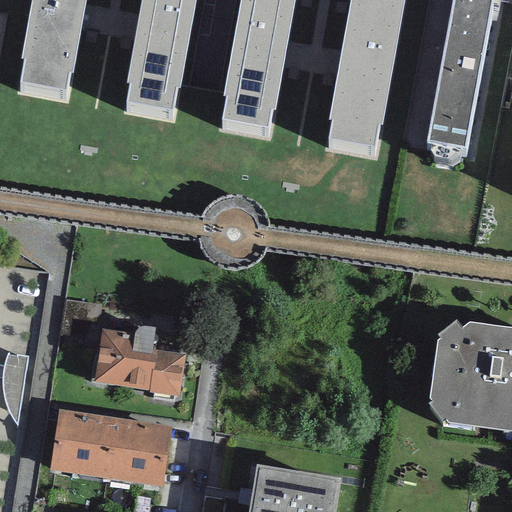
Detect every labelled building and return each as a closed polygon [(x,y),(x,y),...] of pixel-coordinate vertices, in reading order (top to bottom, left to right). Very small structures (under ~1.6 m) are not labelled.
[(31,0),(20,60),(24,61),(19,84),(65,92),(68,74),(71,74),(85,0),(31,0)] [(141,0),(125,84),(129,84),(126,104),(171,112),(176,88),(179,88),(195,0),(141,0)] [(240,0),(223,97),(227,98),(222,122),(268,131),(272,111),(274,111),(294,0),(240,0)] [(350,0),(329,121),(331,121),(328,140),(374,149),(378,126),(381,126),(403,0),(350,0)] [(452,0),(427,144),(431,145),(430,151),(433,155),(450,158),(458,154),(459,150),(466,151),(493,0),(452,0)] [(511,329),(470,324),(439,342),(432,400),(444,421),(511,432),(511,329)] [(135,334),(102,330),(96,382),(149,391),(149,393),(178,397),(184,356),(153,351),(155,328),(143,327),(140,328),(138,330),(136,332),(135,334)] [(106,478),(115,420),(59,411),(50,470),(106,478)] [(115,420),(106,478),(162,486),(171,428),(115,420)] [(335,511),(341,482),(257,467),(248,511),(335,511)]
